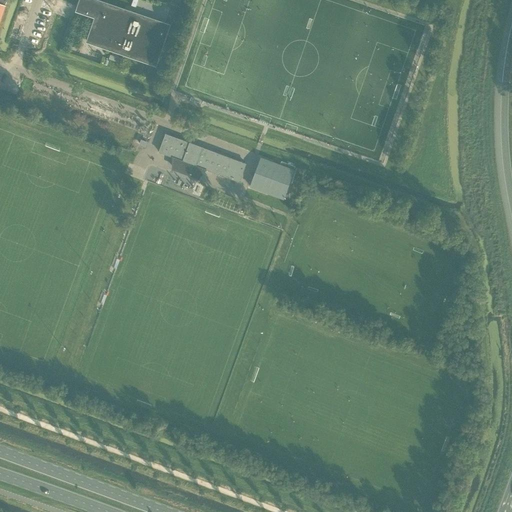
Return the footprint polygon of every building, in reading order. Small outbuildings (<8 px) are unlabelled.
[(167,26),(92,0),(80,0),(76,11),(95,17),(94,22),(92,21),(92,22),(94,22),(87,41),(154,64),(160,45),(162,46),(162,45),(161,45),(167,26)] [(184,11),(187,0),(176,0),(174,7),(184,11)] [(246,164),(166,134),(159,152),(174,157),(173,168),(191,175),(198,166),(239,182),(246,164)] [(147,142),(140,139),(138,145),(145,148),(147,142)] [(295,170),(261,157),(250,187),(284,199),(295,170)]
